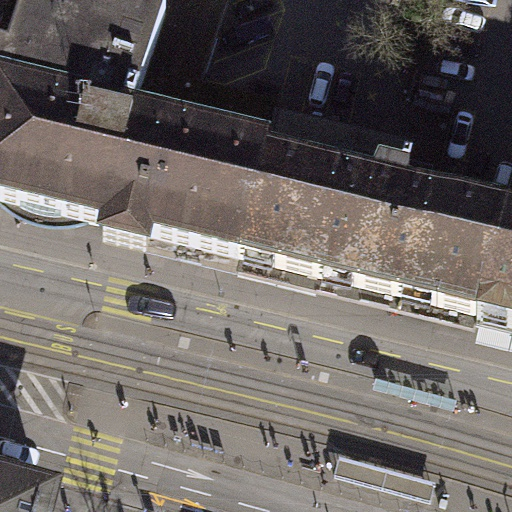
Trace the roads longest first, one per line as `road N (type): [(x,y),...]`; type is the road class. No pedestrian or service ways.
road 1 (tertiary): [(511,405),(0,281)]
road 2 (tertiary): [(0,437),(271,511)]
